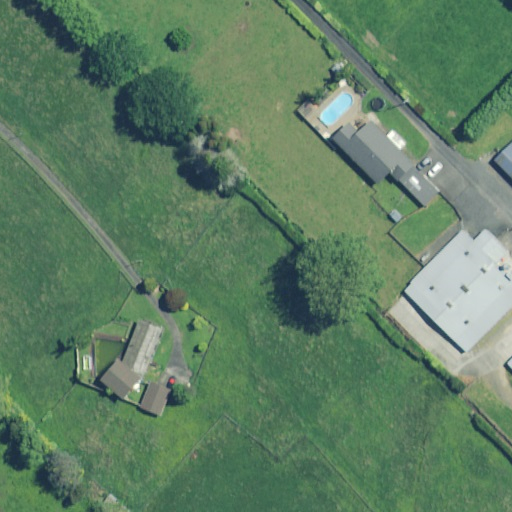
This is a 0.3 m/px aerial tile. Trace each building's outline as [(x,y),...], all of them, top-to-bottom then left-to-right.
[(378,184),(389,173),(398,182),(399,181),(424,205),(439,190),(415,166),(418,163),(403,147),(406,144),(393,131),(388,136),(373,120),(359,133),(349,123),(333,139),(378,184)] [(511,143),(495,161),(511,178),(511,143)] [(511,256),(485,230),(474,241),(463,230),(404,290),(466,352),(511,305),(511,256)] [(163,331),(140,321),(128,351),(102,381),(122,398),(143,375),(163,331)] [(170,391),(152,383),(141,408),(160,415),(170,391)]
